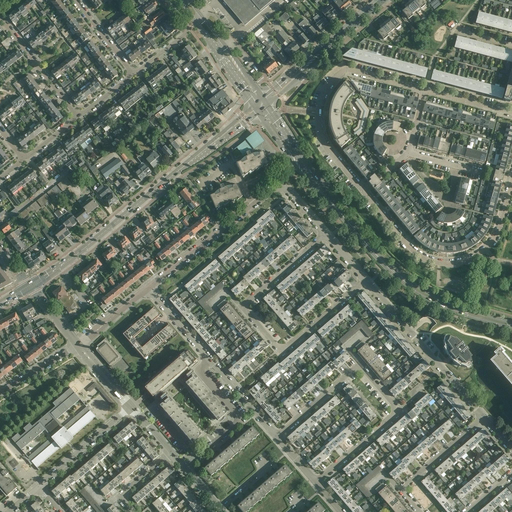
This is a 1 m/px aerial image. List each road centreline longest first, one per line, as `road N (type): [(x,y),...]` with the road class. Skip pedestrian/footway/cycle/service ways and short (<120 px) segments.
road 1 (residential): [(361,190),(418,255),(448,263),(473,257),(493,240),(511,183)]
road 2 (residential): [(424,89),(347,69),(324,91),(321,136),(361,190)]
road 3 (secondary): [(30,286),(187,163)]
road 4 (residential): [(483,417),(364,280)]
road 5 (residential): [(148,287),(278,185)]
road 6 (residential): [(275,436),(358,368),(395,410)]
road 7 (residential): [(280,347),(246,304),(326,234)]
road 8 (residential): [(184,469),(239,419),(199,370),(210,361)]
road 9 (residential): [(420,511),(403,486),(483,417)]
road 10 (primary): [(393,272),(432,301),(511,328)]
road 11 (primary): [(340,214),(267,105)]
road 12 (primary): [(258,112),(340,214)]
road 13 (primary): [(511,323),(445,302),(393,272)]
road 14 (residential): [(77,116),(0,17)]
road 15 (residential): [(38,486),(130,406)]
